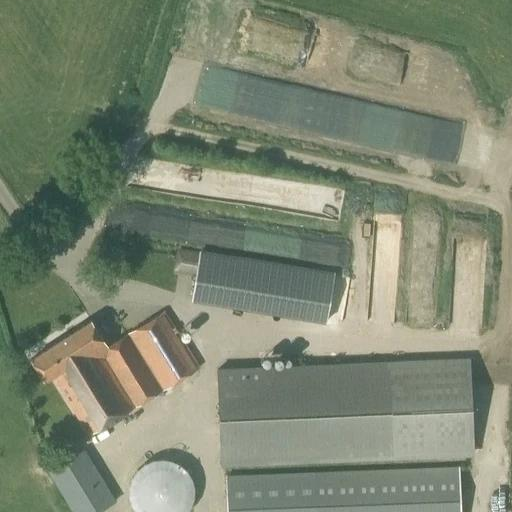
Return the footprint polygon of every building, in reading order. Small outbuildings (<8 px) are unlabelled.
[(188,235),(188,218),(173,218),(173,234),(188,235)] [(325,324),(335,272),(254,260),(198,251),(190,301),(246,310),(325,324)] [(198,368),(163,312),(106,348),(90,321),(30,359),(46,385),(53,380),(88,436),(198,368)] [(220,467),(473,456),(469,358),(216,369),(220,467)] [(72,511),(96,511),(116,500),(84,449),(47,472),(72,511)] [(187,511),(189,510),(191,505),(193,500),(194,494),(194,488),(193,483),(191,478),(188,473),(184,468),(180,465),(175,462),(170,460),(165,459),(159,459),(153,459),(148,461),(143,464),(139,467),(135,471),(132,476),(129,481),(128,486),(128,492),(128,498),(130,503),(132,508),(134,511),(187,511)] [(459,511),(458,466),(226,475),(226,511),(459,511)]
